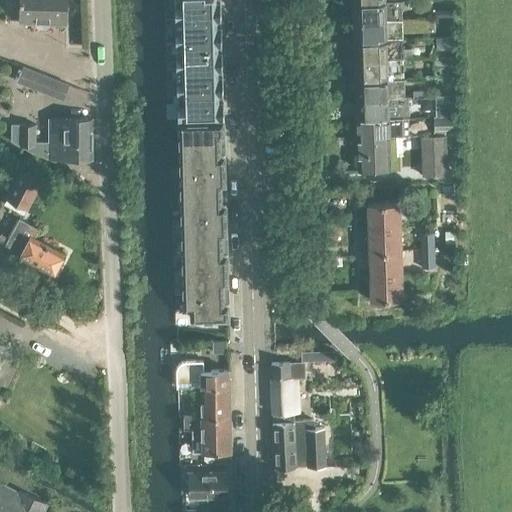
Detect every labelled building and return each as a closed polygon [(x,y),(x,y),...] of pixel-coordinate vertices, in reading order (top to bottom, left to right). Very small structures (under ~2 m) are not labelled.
[(67,22),(67,0),(21,0),(21,21),(37,21),(37,25),(40,28),(47,29),(51,26),(51,22),(67,22)] [(179,0),(180,1),(176,1),(176,18),(180,18),(218,17),(223,17),(222,0),(218,0),(179,0)] [(355,19),(403,17),(403,0),(354,2),(355,19)] [(435,18),(449,18),(448,7),(435,7),(435,18)] [(180,26),(176,26),(177,43),(181,43),(219,42),(223,42),(223,25),(219,25),(218,17),(180,18),(180,26)] [(356,37),(404,35),(403,17),(355,19),(356,37)] [(435,56),(455,56),(455,35),(437,36),(438,49),(435,56)] [(404,48),(404,39),(356,41),(357,59),(413,57),(412,47),(404,48)] [(181,51),(177,51),(177,68),(181,68),(220,67),(224,67),(223,50),(219,50),(219,42),(181,43),(181,51)] [(436,69),(455,69),(455,56),(435,56),(436,69)] [(357,75),(405,74),(405,65),(413,65),(413,57),(357,59),(357,75)] [(65,100),(72,84),(25,66),(18,82),(65,100)] [(182,76),(178,76),(178,93),(182,93),(220,92),(224,92),(224,75),(220,75),(220,67),(181,68),(182,76)] [(358,97),(401,96),(406,95),(405,78),(357,80),(358,97)] [(182,100),(178,101),(179,119),(225,118),(224,99),(220,100),(220,92),(182,93),(182,100)] [(437,106),(455,105),(454,94),(436,94),(437,106)] [(358,114),(402,112),(401,96),(358,97),(358,114)] [(435,129),(455,129),(454,115),(435,116),(435,129)] [(359,136),(397,135),(411,134),(410,116),(358,118),(359,136)] [(92,158),(92,118),(50,118),(50,142),(36,142),(36,124),(21,124),(13,124),(13,141),(14,141),(36,153),(49,158),(73,158),(75,161),(83,161),(85,158),(92,158)] [(225,118),(179,119),(179,134),(179,144),(189,144),(221,143),(221,134),(225,133),(225,118)] [(424,173),(448,172),(447,133),(423,134),(424,173)] [(360,168),(392,167),(392,154),(397,154),(397,135),(359,136),(360,168)] [(189,144),(179,144),(180,159),(180,169),(189,169),(226,168),(226,153),(221,153),(221,143),(189,144)] [(29,210),(46,180),(24,168),(7,198),(29,210)] [(189,169),(180,169),(180,184),(181,194),(190,194),(222,193),(222,183),(226,183),(226,168),(189,169)] [(190,194),(181,194),(181,209),(181,219),(191,219),(227,218),(227,203),(222,203),(222,193),(190,194)] [(372,299),(404,298),(401,201),(369,202),(372,299)] [(53,273),(64,253),(34,236),(39,228),(19,217),(4,245),(53,273)] [(191,219),(181,219),(182,234),(182,244),(191,243),(223,243),(223,233),(227,233),(227,218),(191,219)] [(423,265),(436,265),(435,231),(422,231),(423,265)] [(191,243),(182,244),(182,258),(183,268),(192,268),(228,267),(228,252),(223,252),(223,243),(191,243)] [(444,252),(444,261),(453,261),(453,251),(444,252)] [(192,268),(183,268),(183,283),(183,293),(192,293),(224,292),(224,282),(228,282),(228,267),(192,268)] [(192,293),(183,293),(184,309),(193,309),(193,314),(193,319),(197,318),(229,318),(229,302),(224,302),(224,292),(192,293)] [(212,354),(226,353),(226,344),(212,344),(212,354)] [(208,371),(207,360),(188,361),(185,362),(182,364),(180,367),(180,382),(202,381),(202,383),(230,383),(230,371),(208,371)] [(275,364),(274,364),(275,412),(276,414),(295,414),(301,414),(300,380),(306,380),(305,364),(304,364),(275,364)] [(202,383),(202,381),(180,382),(180,386),(201,386),(202,417),(231,416),(230,383),(202,383)] [(365,392),(355,392),(355,401),(365,401),(365,392)] [(276,421),(275,421),(275,423),(276,465),(276,467),(297,467),(297,465),(308,464),(308,466),(327,466),(326,430),(316,430),(315,422),(295,422),(295,414),(276,414),(276,415),(276,421)] [(232,451),(231,416),(202,417),(183,418),(184,429),(193,429),(193,452),(232,451)] [(222,511),(222,495),(229,495),(229,473),(193,474),(193,495),(208,495),(208,506),(203,506),(204,510),(188,510),(188,511),(222,511)] [(0,511),(37,511),(43,501),(0,480),(0,511)]
